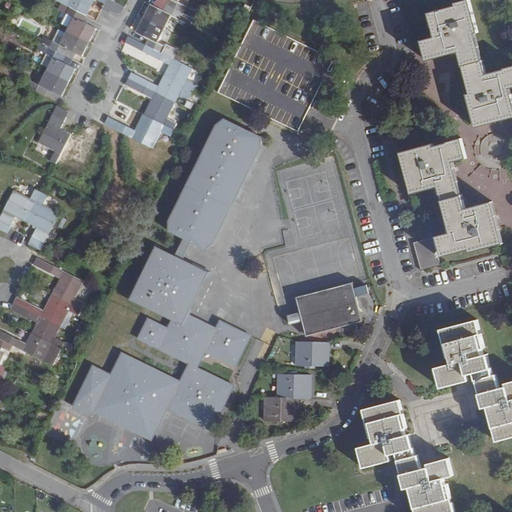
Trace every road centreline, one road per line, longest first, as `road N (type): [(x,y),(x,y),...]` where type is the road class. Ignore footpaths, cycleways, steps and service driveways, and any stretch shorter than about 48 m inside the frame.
road 1 (residential): [(404,283),(352,119),(360,83),(392,60),(380,0)]
road 2 (residential): [(253,456),(322,433),(339,418),(404,283)]
road 3 (residential): [(253,456),(186,476),(131,478),(114,484),(99,507)]
